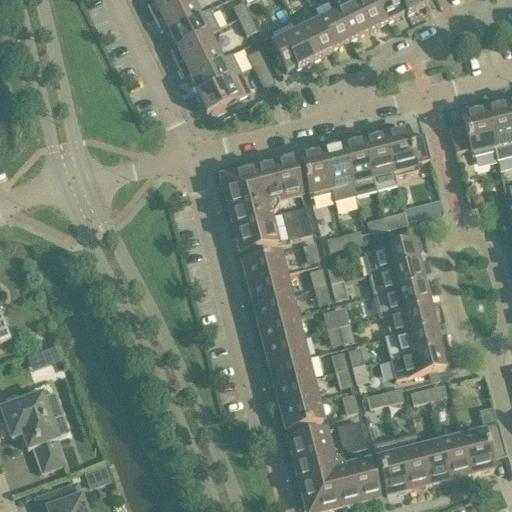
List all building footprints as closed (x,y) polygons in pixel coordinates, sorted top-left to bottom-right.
[(170,0),(153,9),(153,8),(146,11),(160,40),(167,36),(166,36),(200,19),(200,18),(190,0),(170,0)] [(148,0),(153,8),(153,9),(170,0),(148,0)] [(334,15),(349,46),(369,36),(351,0),(342,0),(329,6),(334,15)] [(373,0),(351,0),(369,36),(387,27),(373,0)] [(373,0),(387,27),(405,18),(396,0),(373,0)] [(396,0),(405,18),(406,20),(427,10),(421,0),(396,0)] [(236,24),(248,18),(243,7),(231,13),(236,24)] [(167,36),(175,53),(175,54),(209,37),(209,38),(218,34),(209,14),(200,18),(200,19),(166,36),(167,36)] [(334,15),(316,24),(331,54),(332,54),(349,46),(334,15)] [(248,18),(236,24),(241,33),(253,27),(248,18)] [(297,34),(298,33),(293,24),(266,38),(285,77),(295,72),(296,75),(313,66),(297,34)] [(331,54),(316,24),(298,33),(297,34),(313,66),(333,56),(332,54),(331,54)] [(253,27),(241,33),(245,41),(257,36),(253,27)] [(175,54),(175,53),(169,57),(182,85),(189,82),(189,81),(222,64),(209,38),(209,37),(175,54)] [(252,72),(264,67),(258,55),(247,61),(252,72)] [(189,81),(189,82),(197,98),(198,99),(240,78),(231,59),(222,64),(189,81)] [(264,67),(252,72),(263,95),(275,89),(264,67)] [(198,99),(197,98),(195,99),(205,120),(250,98),(240,78),(198,99)] [(494,156),(493,156),(496,166),(511,161),(511,138),(505,110),(484,115),(494,156)] [(494,156),(484,115),(461,121),(463,129),(449,132),(456,158),(469,155),(471,162),(493,156),(494,156)] [(384,141),(394,182),(417,176),(415,169),(429,165),(423,139),(409,142),(407,135),(384,141)] [(394,182),(384,141),(363,146),(374,187),(394,182)] [(342,151),(355,202),(377,196),(374,187),(363,146),(342,151)] [(355,202),(342,151),(321,157),(332,198),(331,198),(333,207),(355,202)] [(332,198),(321,157),(299,162),(310,204),(331,198),(332,198)] [(223,191),(223,192),(240,258),(277,249),(269,220),(273,219),(278,211),(277,207),(301,201),(292,164),(230,180),(228,180),(227,181),(225,183),(225,184),(224,185),(223,186),(223,187),(223,188),(223,190),(223,191)] [(295,223),(306,220),(304,213),(293,216),(295,223)] [(282,219),(284,225),(295,223),(293,216),(282,219)] [(306,220),(295,223),(297,229),(308,226),(306,220)] [(383,225),(386,235),(399,231),(397,221),(383,225)] [(284,225),(285,232),(291,231),(297,229),(295,223),(284,225)] [(386,235),(383,225),(369,228),(372,238),(386,235)] [(298,236),(309,233),(308,226),(297,229),(298,236)] [(291,231),(295,244),(300,243),(298,236),(297,229),(291,231)] [(295,244),(291,231),(285,232),(289,245),(295,244)] [(309,233),(298,236),(300,243),(311,240),(309,233)] [(343,242),(345,252),(359,249),(356,239),(343,242)] [(345,252),(343,242),(329,246),(332,256),(345,252)] [(377,278),(391,274),(418,268),(412,246),(363,259),(368,281),(378,279),(377,278)] [(317,263),(314,249),(304,252),(307,266),(317,263)] [(248,289),(284,279),(279,258),(242,267),(248,289)] [(418,268),(391,274),(377,278),(378,279),(383,298),(383,299),(423,289),(418,268)] [(338,288),(342,287),(338,274),(328,276),(332,290),(338,288)] [(314,294),(324,291),(321,278),(311,280),(314,294)] [(284,279),(248,289),(253,309),(290,300),(284,279)] [(342,287),(338,288),(332,290),(335,303),(345,301),(342,287)] [(383,299),(383,298),(373,300),(379,323),(388,321),(388,320),(429,310),(423,289),(383,299)] [(318,307),(328,305),(324,291),(314,294),(318,307)] [(290,300),(253,309),(259,330),(295,321),(290,300)] [(394,341),(434,330),(429,310),(388,320),(388,321),(394,341)] [(0,346),(10,343),(0,315),(0,346)] [(334,319),(338,333),(348,330),(344,317),(334,319)] [(338,333),(334,319),(324,322),(328,335),(338,333)] [(295,321),(259,330),(264,351),(300,342),(295,321)] [(338,333),(341,346),(351,344),(348,330),(338,333)] [(434,330),(394,341),(384,343),(390,364),(399,362),(439,351),(434,330)] [(341,346),(338,333),(328,335),(331,349),(341,346)] [(300,342),(264,351),(269,372),(306,363),(300,342)] [(25,358),(29,374),(59,365),(54,350),(25,358)] [(439,351),(399,362),(390,364),(395,386),(445,373),(439,351)] [(353,373),(363,371),(360,357),(350,360),(353,373)] [(336,378),(346,375),(342,362),(332,364),(336,378)] [(306,363),(269,372),(275,393),(311,384),(306,363)] [(363,371),(353,373),(356,387),(367,384),(363,371)] [(346,375),(336,378),(339,391),(349,389),(346,375)] [(311,384),(275,393),(280,414),(317,405),(311,384)] [(427,396),(429,406),(443,402),(440,392),(427,396)] [(383,400),(386,410),(399,406),(397,396),(383,400)] [(429,406),(427,396),(413,399),(416,409),(429,406)] [(20,407),(0,413),(0,414),(11,444),(22,440),(27,455),(33,453),(42,478),(65,470),(56,445),(58,445),(41,399),(36,401),(34,397),(19,402),(20,407)] [(386,410),(383,400),(366,404),(368,414),(386,410)] [(343,406),(347,420),(357,417),(353,403),(343,406)] [(317,405),(280,414),(286,436),(322,426),(317,405)] [(359,427),(348,430),(350,439),(361,436),(359,427)] [(460,438),(470,479),(493,473),(492,465),(505,462),(497,428),(460,438)] [(337,432),(339,441),(350,439),(348,430),(337,432)] [(341,511),(376,503),(378,502),(369,466),(344,472),(343,468),(336,464),(332,465),(324,436),(288,445),(305,511),(341,511)] [(361,436),(350,439),(352,447),(363,445),(361,436)] [(439,443),(449,484),(470,479),(460,438),(439,443)] [(339,441),(341,450),(352,447),(350,439),(339,441)] [(429,490),(423,466),(418,448),(419,448),(417,439),(395,445),(402,472),(408,495),(429,490)] [(423,466),(429,490),(449,484),(439,443),(419,448),(418,448),(423,466)] [(363,445),(352,447),(355,456),(365,454),(363,445)] [(408,495),(402,472),(395,445),(373,450),(386,501),(408,495)] [(352,447),(341,450),(342,452),(351,457),(355,456),(352,447)] [(76,492),(38,505),(39,511),(82,511),(78,499),(76,492)]
